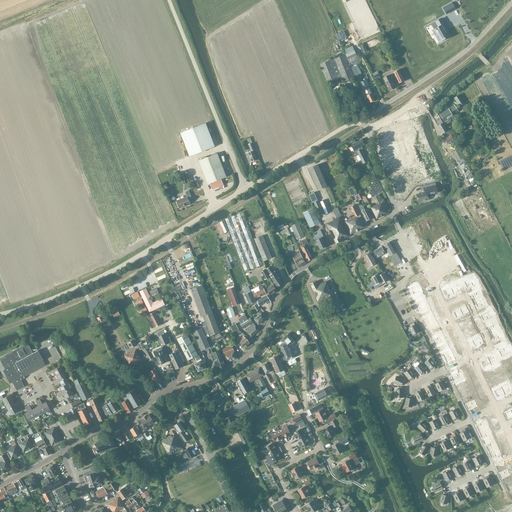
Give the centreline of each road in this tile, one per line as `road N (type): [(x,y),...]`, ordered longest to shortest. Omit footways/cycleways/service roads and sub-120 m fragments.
road 1 (residential): [(176,388),(245,357),(296,271),(391,215)]
road 2 (unclassified): [(0,314),(113,270),(244,189)]
road 3 (unclassified): [(244,189),(168,0)]
road 4 (unclassified): [(364,121),(460,55),(511,2)]
road 5 (residential): [(445,370),(401,285),(408,269),(391,215)]
road 6 (unclassified): [(367,128),(420,108),(470,192)]
road 7 (unclassified): [(244,189),(364,121)]
road 8 (residential): [(238,511),(176,388)]
